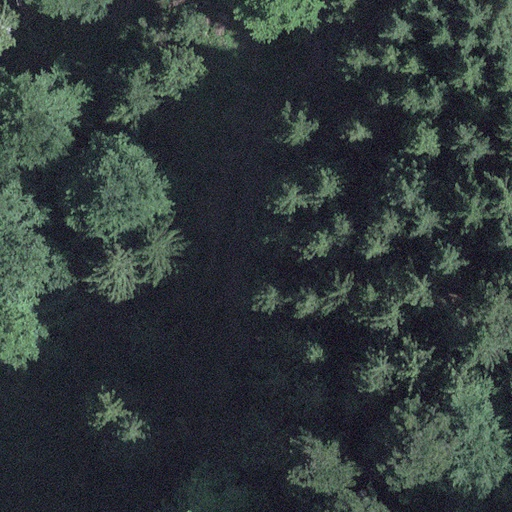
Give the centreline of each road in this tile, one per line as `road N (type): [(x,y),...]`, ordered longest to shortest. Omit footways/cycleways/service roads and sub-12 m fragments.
road 1 (track): [(248,0),(165,511)]
road 2 (track): [(90,511),(52,367)]
